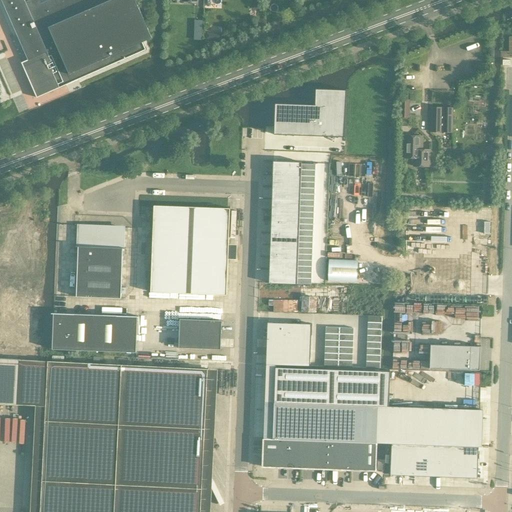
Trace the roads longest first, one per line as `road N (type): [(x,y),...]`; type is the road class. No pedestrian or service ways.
road 1 (unclassified): [(0,181),(481,0)]
road 2 (unclassified): [(242,494),(251,190),(138,184),(124,189),(121,202),(85,202)]
road 3 (primary): [(0,167),(443,0)]
road 4 (unclassified): [(500,503),(511,184)]
road 5 (unclassified): [(242,494),(500,503)]
road 6 (residential): [(89,79),(31,102),(0,28)]
